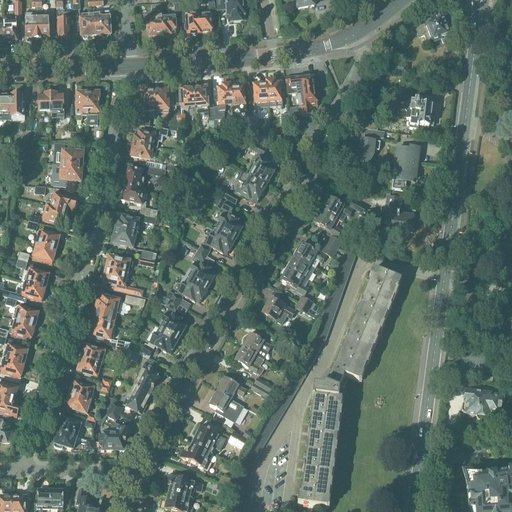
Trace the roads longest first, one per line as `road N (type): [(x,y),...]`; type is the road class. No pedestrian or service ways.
road 1 (secondary): [(413,511),(481,0)]
road 2 (residential): [(134,474),(364,63),(353,35)]
road 3 (residential): [(22,469),(91,241),(124,66)]
road 4 (tertiary): [(124,66),(273,55),(353,35)]
road 5 (tertiary): [(0,70),(124,66)]
